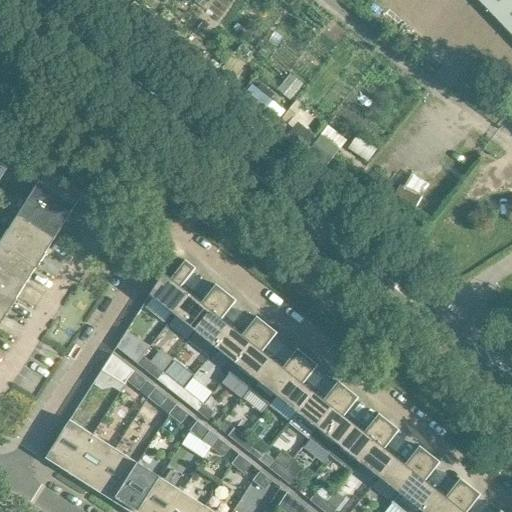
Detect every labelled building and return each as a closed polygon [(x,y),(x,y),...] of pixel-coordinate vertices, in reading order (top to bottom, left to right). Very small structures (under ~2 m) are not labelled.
[(511,0),(478,0),(511,35),(511,0)] [(279,98),(298,102),(303,79),(284,75),(287,59),(265,54),(263,65),(274,67),(271,81),(282,83),(279,98)] [(253,85),(247,94),(278,117),(284,108),(253,85)] [(352,176),(370,155),(333,123),(315,143),(352,176)] [(0,161),(7,165),(17,150),(7,144),(0,155),(0,161)] [(38,185),(75,209),(85,193),(37,163),(27,178),(38,185)] [(28,200),(65,224),(75,209),(38,185),(28,200)] [(18,215),(56,239),(65,224),(28,200),(18,215)] [(9,230),(46,254),(56,239),(18,215),(9,230)] [(0,243),(0,246),(36,270),(46,254),(9,230),(0,243)] [(0,267),(26,285),(36,270),(0,246),(0,267)] [(181,288),(196,269),(185,261),(170,279),(164,274),(149,296),(175,316),(191,295),(181,288)] [(0,289),(17,300),(26,285),(0,267),(0,289)] [(175,316),(195,332),(226,293),(216,285),(201,303),(191,295),(175,316)] [(0,310),(7,315),(17,300),(0,289),(0,310)] [(236,301),(226,293),(195,332),(215,348),(232,328),(222,320),(236,301)] [(242,336),(232,328),(215,348),(235,364),(267,325),(256,317),(242,336)] [(277,334),(267,325),(235,364),(228,374),(249,390),(272,360),(262,352),(277,334)] [(149,349),(127,332),(116,348),(137,364),(149,349)] [(269,406),(276,397),(308,358),(297,349),(282,368),(272,360),(249,390),(269,406)] [(124,385),(127,382),(134,372),(112,355),(102,371),(124,385)] [(143,357),(137,364),(157,380),(163,373),(143,357)] [(318,366),(308,358),(276,397),(296,413),(313,392),(303,385),(318,366)] [(139,391),(146,382),(134,372),(127,382),(139,391)] [(163,373),(157,380),(177,396),(183,389),(163,373)] [(323,400),(313,392),(296,413),(289,422),(310,439),(348,390),(338,382),(323,400)] [(160,408),(167,398),(155,389),(148,398),(160,408)] [(183,389),(177,396),(198,412),(204,405),(183,389)] [(359,398),(348,390),(310,439),(330,455),(354,425),(344,417),(359,398)] [(181,424),(188,415),(176,405),(169,415),(181,424)] [(214,413),(204,405),(198,412),(208,421),(214,413)] [(364,433),(354,425),(330,455),(351,471),(358,462),(389,422),(379,414),(364,433)] [(92,435),(70,421),(45,459),(68,473),(92,435)] [(202,441),(209,431),(197,422),(190,431),(202,441)] [(399,431),(389,422),(358,462),(378,478),(395,457),(385,449),(399,431)] [(234,429),(228,436),(239,445),(245,437),(234,429)] [(92,435),(68,473),(90,488),(115,449),(92,435)] [(255,445),(245,437),(239,445),(249,453),(255,445)] [(223,457),(230,448),(218,438),(211,448),(223,457)] [(404,465),(395,457),(378,478),(399,494),(430,455),(419,446),(404,465)] [(115,449),(90,488),(113,502),(137,464),(115,449)] [(265,453),(259,461),(269,468),(279,477),(285,469),(275,461),(265,453)] [(244,474),(251,465),(239,455),(232,465),(244,474)] [(430,455),(399,494),(391,503),(402,511),(417,511),(435,489),(425,482),(440,463),(430,455)] [(137,464),(113,502),(128,511),(138,511),(160,478),(137,464)] [(296,477),(285,469),(279,477),(290,485),(296,477)] [(265,491),(272,481),(260,472),(253,481),(265,491)] [(160,478),(138,511),(169,511),(182,492),(160,478)] [(450,511),(470,487),(460,479),(445,497),(435,489),(417,511),(450,511)] [(467,511),(481,495),(470,487),(450,511),(467,511)] [(182,492),(169,511),(201,511),(205,507),(182,492)] [(287,493),(277,508),(284,511),(308,511),(309,511),(287,493)] [(316,493),(310,501),(320,509),(326,501),(316,493)] [(334,511),(337,510),(326,501),(320,509),(323,511),(334,511)]
